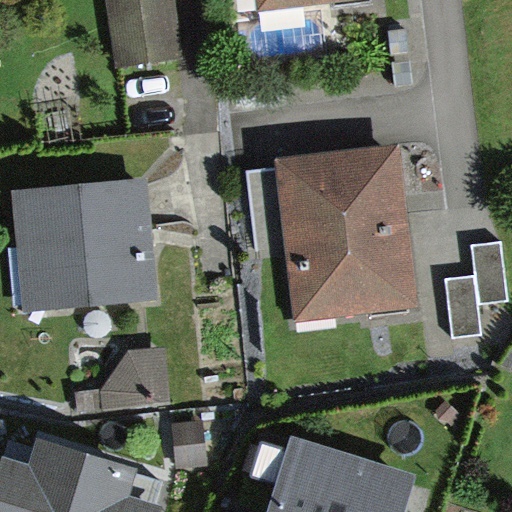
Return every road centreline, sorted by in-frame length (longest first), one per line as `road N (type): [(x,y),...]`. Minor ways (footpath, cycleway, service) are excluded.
road 1 (residential): [(180,0),(208,246)]
road 2 (residential): [(446,0),(470,200)]
